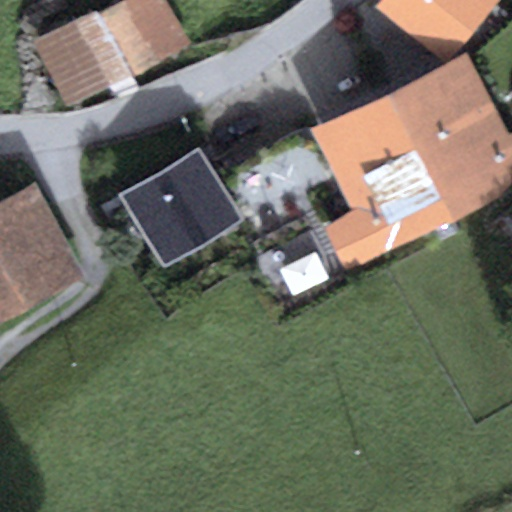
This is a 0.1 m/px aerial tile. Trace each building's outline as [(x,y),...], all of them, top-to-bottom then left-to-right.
[(163,0),(103,0),(27,35),(54,94),(180,35),(163,0)] [(389,0),(380,11),(432,57),(482,0),(389,0)] [(511,179),(453,65),(369,107),(392,153),(356,171),(381,219),(427,196),(441,224),(511,187),(511,179)] [(310,140),(227,176),(244,213),(326,178),(310,140)] [(189,149),(111,193),(153,267),(231,222),(189,149)] [(32,196),(0,212),(0,313),(73,277),(32,196)]
